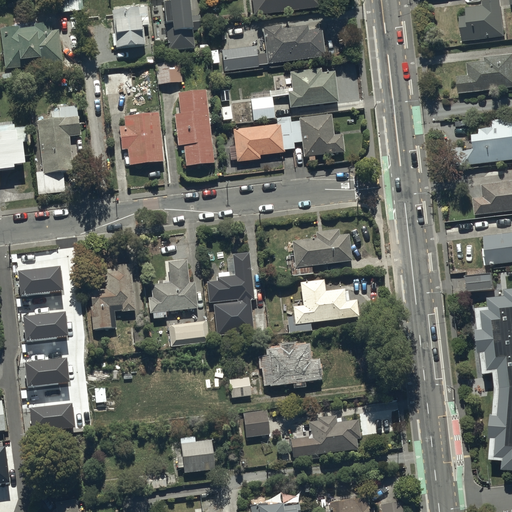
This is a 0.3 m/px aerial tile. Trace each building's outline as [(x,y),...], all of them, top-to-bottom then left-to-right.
[(169,0),(170,5),(163,6),(165,25),(166,25),(169,50),(194,48),(192,30),(201,29),(200,15),(191,16),(189,0),(169,0)] [(251,0),(254,19),(320,11),(318,0),(251,0)] [(500,3),(483,5),(483,9),(467,11),(467,19),(460,20),(462,44),(504,40),(500,3)] [(143,30),(148,30),(146,14),(112,15),(112,28),(114,28),(114,41),(117,41),(117,52),(126,53),(134,53),(144,50),(143,30)] [(18,30),(0,32),(0,38),(4,74),(62,67),(58,34),(51,35),(50,27),(36,28),(36,31),(18,33),(18,30)] [(256,50),(221,54),(224,74),(258,71),(258,68),(324,61),(321,33),(308,34),(308,29),(306,29),(306,27),(297,27),(298,30),(282,32),(282,30),(263,32),(265,57),(257,58),(256,50)] [(511,58),(485,61),(485,65),(468,66),(469,79),(457,80),(459,98),(511,91),(511,58)] [(180,64),(155,67),(158,89),(182,86),(180,64)] [(131,72),(103,75),(105,98),(134,95),(131,72)] [(320,74),(290,77),(291,93),(287,93),(289,112),(295,112),(295,116),(308,115),(308,109),(338,107),(335,75),(321,77),(320,74)] [(206,94),(177,97),(180,119),(174,119),(177,151),(183,150),(186,171),(213,168),(206,94)] [(253,124),(274,122),(272,101),(250,102),(253,124)] [(64,196),(63,176),(72,175),(69,140),(80,139),(78,109),(60,109),(60,115),(52,115),(52,125),(37,126),(43,175),(36,175),(38,198),(64,196)] [(221,111),(222,123),(232,123),(231,110),(221,111)] [(158,117),(124,120),(125,130),(118,131),(121,154),(127,154),(128,170),(163,167),(158,117)] [(300,122),(301,145),(303,161),(309,161),(309,165),(315,164),(314,160),(344,157),(342,139),(333,139),(331,119),(300,122)] [(301,145),(300,122),(298,123),(298,125),(291,125),(290,120),(276,122),(277,128),(233,133),(237,165),(260,163),(259,159),(284,156),(283,153),(294,152),(293,146),(301,145)] [(475,154),(462,155),(463,168),(511,163),(511,121),(493,123),(494,133),(480,135),(480,141),(473,142),(475,154)] [(0,177),(13,177),(12,174),(23,173),(22,147),(27,147),(26,132),(13,133),(13,129),(0,130),(0,177)] [(511,213),(511,184),(482,188),(483,200),(474,201),(475,218),(511,213)] [(316,243),(291,245),(294,266),(290,266),(292,279),(311,277),(311,270),(352,266),(349,239),(338,240),(338,233),(315,236),(316,243)] [(511,236),(484,239),(485,252),(484,252),(484,265),(487,265),(488,267),(511,265),(511,236)] [(206,286),(208,307),(206,307),(207,317),(214,317),(213,306),(236,304),(236,306),(256,305),(255,293),(252,293),(249,258),(232,259),(234,280),(229,281),(228,275),(217,276),(218,281),(216,281),(216,285),(206,286)] [(186,265),(168,267),(169,286),(150,288),(151,301),(147,302),(149,318),(152,317),(152,323),(166,321),(165,316),(197,312),(194,286),(189,286),(186,265)] [(113,273),(104,274),(105,293),(90,293),(92,333),(114,332),(113,316),(135,314),(135,309),(132,310),(130,268),(113,269),(113,273)] [(466,278),(468,293),(496,291),(494,275),(466,278)] [(324,284),(299,286),(302,310),(292,311),(293,320),(287,321),(289,336),(311,334),(311,326),(358,322),(356,304),(348,305),(347,292),(324,294),(324,284)] [(511,295),(506,297),(507,303),(491,304),(491,314),(476,319),(486,381),(493,381),(495,422),(490,423),(492,468),(501,469),(502,478),(511,478),(511,295)] [(75,312),(46,316),(48,343),(36,345),(39,370),(81,365),(75,312)] [(265,314),(244,316),(245,337),(266,335),(265,314)] [(206,324),(168,327),(170,348),(207,345),(206,324)] [(148,326),(133,328),(135,350),(150,349),(148,326)] [(269,390),(269,391),(293,389),(293,393),(305,392),(304,387),(320,386),(320,379),(321,379),(321,368),(319,368),(319,364),(309,365),(308,348),(295,349),(295,348),(278,349),(278,353),(265,353),(265,360),(258,360),(259,372),(261,372),(263,390),(269,390)] [(248,380),(229,382),(230,401),(250,399),(248,380)] [(105,391),(73,394),(75,413),(66,414),(68,432),(98,429),(96,406),(106,405),(105,391)] [(243,418),(246,441),(269,438),(266,415),(243,418)] [(316,426),(309,427),(310,440),(290,442),(292,461),(357,454),(356,444),(360,443),(358,425),(336,427),(336,419),(316,421),(316,426)] [(210,438),(179,440),(181,461),(176,461),(177,472),(182,472),(183,477),(213,474),(210,438)] [(165,477),(145,479),(147,493),(166,490),(165,477)] [(77,511),(76,503),(54,506),(55,511),(77,511)]
